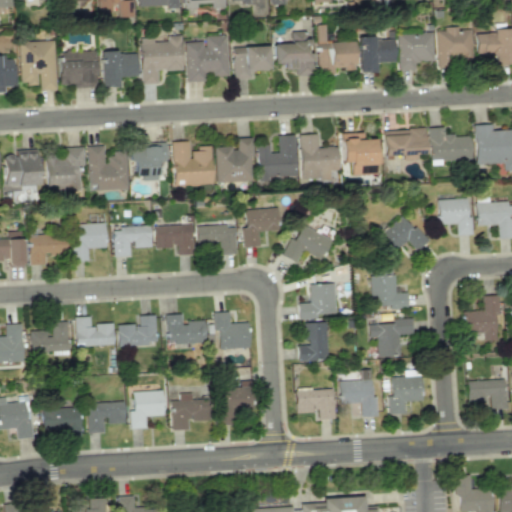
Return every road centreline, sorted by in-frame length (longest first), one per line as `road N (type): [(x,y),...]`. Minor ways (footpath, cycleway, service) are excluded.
road 1 (residential): [(511,94),(0,123)]
road 2 (residential): [(274,455),(265,290),(247,281),(0,295)]
road 3 (residential): [(274,455),(0,475)]
road 4 (residential): [(511,263),(457,267),(437,288),(449,444)]
road 5 (residential): [(511,440),(274,455)]
